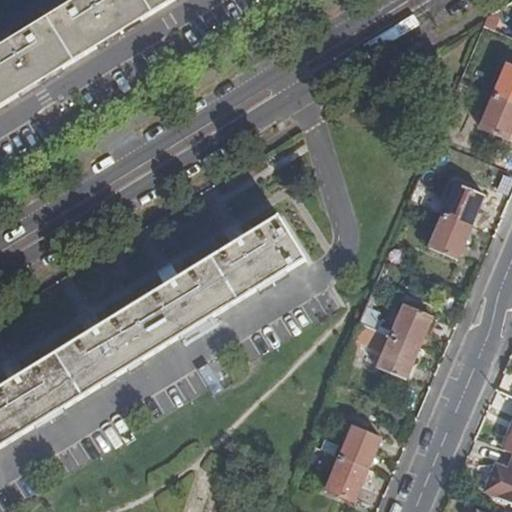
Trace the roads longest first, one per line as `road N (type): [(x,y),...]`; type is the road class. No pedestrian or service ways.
road 1 (tertiary): [(419,0),(0,255)]
road 2 (residential): [(415,511),(479,364),(511,262)]
